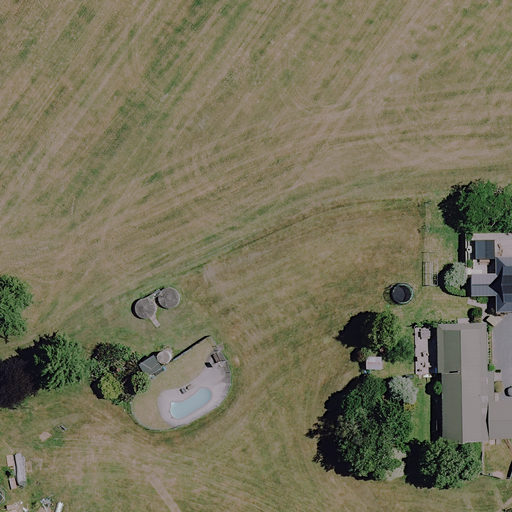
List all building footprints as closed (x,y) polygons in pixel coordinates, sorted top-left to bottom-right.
[(251,72),(244,57),(230,64),(237,79),(251,72)] [(383,214),(381,202),(355,205),(357,218),(383,214)] [(270,204),(255,208),(260,227),(275,223),(270,204)] [(496,312),(511,311),(511,256),(469,257),(470,296),(496,296),(496,312)] [(183,303),(183,299),(183,295),(181,291),(178,288),(175,286),(170,285),(166,285),(162,287),(159,290),(157,294),(156,298),(157,302),(159,306),(161,309),(165,311),(169,312),(174,312),(177,310),(181,307),(183,303)] [(156,312),(157,308),(157,304),(155,301),(152,298),(149,296),(145,295),(141,296),(138,297),(135,300),(133,303),(132,307),(133,311),(134,315),(137,318),(140,320),(144,320),(148,320),(152,318),(154,316),(156,312)] [(511,401),(493,401),(494,371),(484,370),(486,322),(441,321),(437,442),(492,444),(492,438),(511,438),(511,401)]
